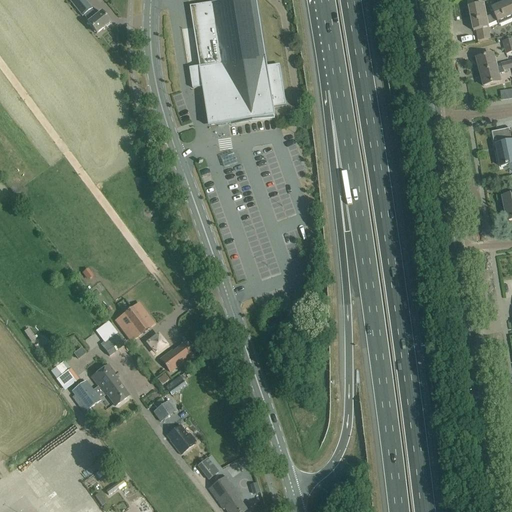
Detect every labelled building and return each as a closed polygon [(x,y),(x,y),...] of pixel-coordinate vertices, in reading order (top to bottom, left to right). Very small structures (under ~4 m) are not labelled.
[(96,16),(91,10),(92,9),(84,0),(68,0),(82,17),(83,16),(88,22),(87,23),(96,34),(110,23),(101,12),(96,16)] [(267,68),(256,0),(237,0),(191,7),(201,71),(191,73),(193,89),(204,88),(209,120),(217,126),(275,117),(273,108),(286,106),(280,66),(267,68)] [(491,16),(494,23),(497,22),(498,23),(499,26),(511,19),(511,17),(506,3),(492,9),(494,14),(491,16)] [(494,23),(491,16),(486,18),(484,5),(469,8),(473,32),(476,31),(478,41),(490,39),(488,29),(489,29),(488,26),(494,23)] [(511,53),(511,39),(502,42),(505,55),(511,53)] [(496,70),(496,69),(493,56),(477,61),(480,74),(496,70)] [(509,70),(507,63),(507,62),(500,64),(502,68),(503,71),(509,70)] [(504,74),(503,71),(502,68),(496,70),(480,74),(483,87),(500,83),(498,75),(504,74)] [(511,135),(511,130),(491,133),(498,163),(500,163),(501,168),(511,165),(511,135)] [(511,196),(503,198),(508,222),(511,221),(511,196)] [(115,322),(130,343),(154,325),(139,305),(115,322)] [(110,356),(125,345),(116,333),(100,345),(110,356)] [(154,353),(163,351),(161,341),(152,342),(154,353)] [(193,356),(184,345),(179,348),(173,353),(168,356),(167,355),(160,360),(170,373),(188,360),(193,356)] [(115,380),(116,379),(118,378),(108,365),(91,378),(98,388),(100,391),(115,380)] [(58,371),(53,375),(56,380),(64,391),(69,387),(70,388),(79,380),(71,370),(68,372),(62,376),(58,371)] [(162,386),(168,381),(164,376),(158,381),(162,386)] [(128,397),(115,380),(100,391),(104,396),(106,395),(107,396),(115,407),(128,397)] [(168,392),(172,396),(186,386),(183,381),(168,392)] [(100,391),(98,388),(92,391),(85,382),(72,392),(86,411),(100,401),(99,401),(107,396),(106,395),(104,396),(100,391)] [(161,399),(153,405),(157,410),(152,414),(159,424),(177,411),(170,401),(164,404),(161,399)] [(180,456),(194,444),(180,426),(166,437),(170,442),(180,456)] [(32,436),(40,431),(37,427),(29,431),(32,436)] [(15,451),(30,441),(25,433),(10,443),(15,451)] [(209,480),(218,473),(207,459),(197,466),(209,480)] [(245,511),(246,511),(237,499),(239,497),(225,477),(208,490),(222,510),(224,509),(226,511),(245,511)] [(108,496),(125,484),(122,480),(106,492),(108,496)] [(86,494),(82,497),(93,511),(94,511),(98,509),(86,494)] [(145,501),(142,496),(133,501),(136,506),(139,511),(152,511),(146,500),(145,501)] [(56,511),(62,511),(70,507),(67,503),(56,511)]
